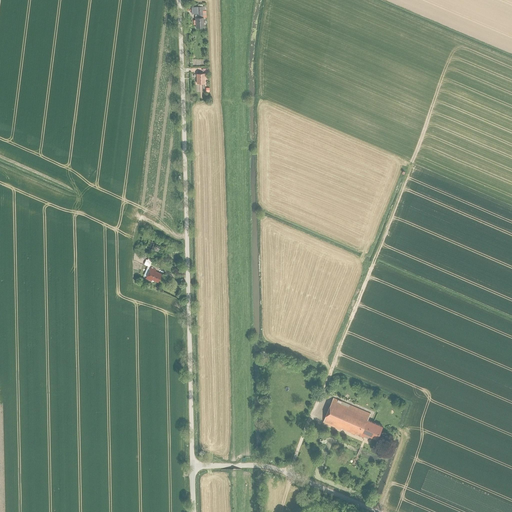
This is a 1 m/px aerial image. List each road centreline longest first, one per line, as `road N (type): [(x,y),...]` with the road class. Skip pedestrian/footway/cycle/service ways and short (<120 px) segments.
road 1 (unclassified): [(192,466),(178,0)]
road 2 (track): [(320,396),(434,102)]
road 3 (tertiary): [(377,511),(268,466),(192,466)]
